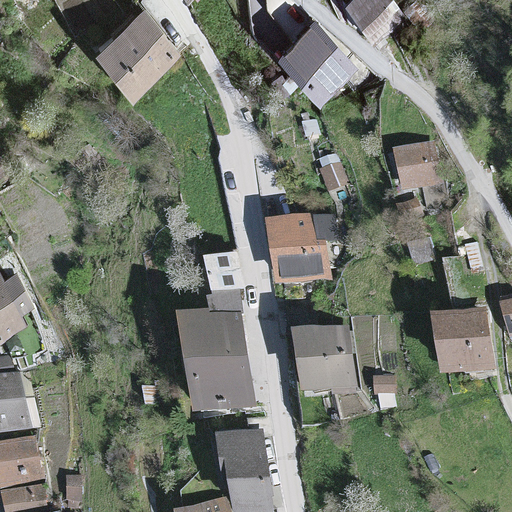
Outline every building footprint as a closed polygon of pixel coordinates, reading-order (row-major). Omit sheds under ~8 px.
[(382,0),(347,0),(342,5),(372,41),(398,19),(382,0)] [(139,10),(87,52),(125,99),(177,56),(139,10)] [(312,24),(273,58),(317,107),(355,72),(312,24)] [(433,145),(392,154),(402,196),(442,187),(433,145)] [(340,163),(317,172),(328,198),(351,189),(340,163)] [(413,201),(396,210),(406,229),(423,220),(413,201)] [(318,220),(267,227),(276,291),(327,283),(318,220)] [(233,257),(206,264),(214,296),(241,289),(233,257)] [(0,279),(0,338),(22,327),(16,314),(30,306),(13,274),(0,280),(0,279)] [(240,312),(182,321),(198,421),(255,412),(240,312)] [(484,316),(436,323),(445,383),(493,376),(484,316)] [(347,329),(295,336),(303,399),(355,392),(347,329)] [(0,439),(36,431),(21,374),(0,379),(0,439)] [(271,511),(260,433),(216,439),(224,490),(230,489),(233,511),(271,511)] [(33,436),(0,445),(0,492),(45,480),(33,436)] [(82,475),(66,475),(66,503),(81,503),(82,475)] [(49,511),(43,485),(0,496),(0,497),(3,511),(49,511)] [(228,511),(224,499),(179,511),(228,511)]
